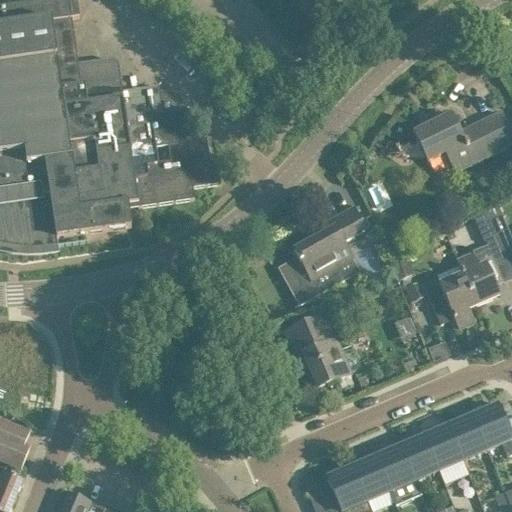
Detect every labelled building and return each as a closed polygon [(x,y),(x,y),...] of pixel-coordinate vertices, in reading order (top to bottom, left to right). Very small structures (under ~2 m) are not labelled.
[(103,234),(78,70),(71,21),(79,19),(76,0),(69,1),(68,0),(0,9),(0,247),(13,250),(28,252),(43,251),(57,249),(56,240),(103,234)] [(113,62),(111,61),(86,65),(86,69),(78,70),(103,234),(131,229),(128,206),(137,205),(138,210),(194,202),(193,191),(220,187),(217,164),(209,165),(206,141),(193,143),(189,113),(179,115),(178,107),(162,93),(159,94),(159,88),(122,94),(120,83),(122,83),(119,68),(119,66),(117,64),(116,63),(115,62),(113,62)] [(413,135),(422,153),(428,165),(446,157),(455,176),(511,147),(511,137),(501,114),(459,134),(451,117),(413,135)] [(366,234),(363,229),(353,211),(326,226),(330,233),(294,253),(299,261),(281,271),(300,307),(295,309),(296,310),(344,284),(337,270),(353,261),(344,246),(366,234)] [(506,230),(494,234),(507,262),(511,259),(511,240),(509,233),(508,234),(506,230)] [(507,262),(496,239),(486,243),(496,267),(507,262)] [(456,263),(462,276),(476,308),(500,297),(486,266),(478,269),(472,256),(456,263)] [(395,267),(402,282),(415,276),(407,261),(395,267)] [(476,308),(462,276),(425,292),(441,327),(454,321),(458,331),(474,324),(469,311),(476,308)] [(378,298),(372,286),(359,292),(365,304),(378,298)] [(403,292),(409,306),(419,301),(413,288),(403,292)] [(351,378),(350,375),(362,370),(352,348),(340,352),(336,342),(324,347),(314,322),(303,326),(285,334),(296,361),(303,357),(318,392),(339,383),(342,391),(354,386),(350,378),(351,378)] [(22,332),(0,332),(0,358),(23,357),(22,332)] [(401,364),(406,375),(417,370),(413,359),(401,364)] [(511,441),(498,409),(473,420),(487,453),(502,447),(507,459),(511,457),(511,444),(511,443),(511,442),(511,441)] [(0,464),(2,465),(21,472),(30,448),(25,445),(30,433),(0,420),(0,464)] [(473,420),(449,430),(463,463),(487,453),(473,420)] [(449,430),(425,440),(439,473),(463,463),(449,430)] [(425,440),(401,450),(415,484),(439,473),(425,440)] [(401,450),(377,461),(391,494),(397,507),(420,497),(415,484),(401,450)] [(377,461),(353,471),(367,504),(391,494),(377,461)] [(341,511),(370,511),(367,504),(353,471),(327,482),(331,490),(332,490),(337,502),(341,511)] [(0,511),(10,511),(22,484),(4,476),(0,484),(0,511)] [(331,490),(309,500),(314,511),(337,502),(332,490),(331,490)] [(66,494),(58,511),(88,511),(91,505),(66,494)] [(501,511),(504,511),(511,509),(505,495),(496,499),(501,511)] [(341,511),(337,502),(314,511),(341,511)]
